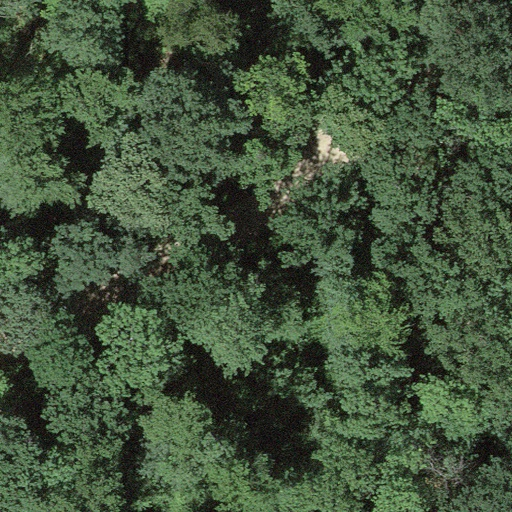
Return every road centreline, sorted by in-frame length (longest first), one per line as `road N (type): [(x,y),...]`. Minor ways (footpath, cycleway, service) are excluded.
road 1 (track): [(391,109),(204,246),(0,353)]
road 2 (track): [(391,109),(511,437)]
road 3 (track): [(391,109),(473,0)]
